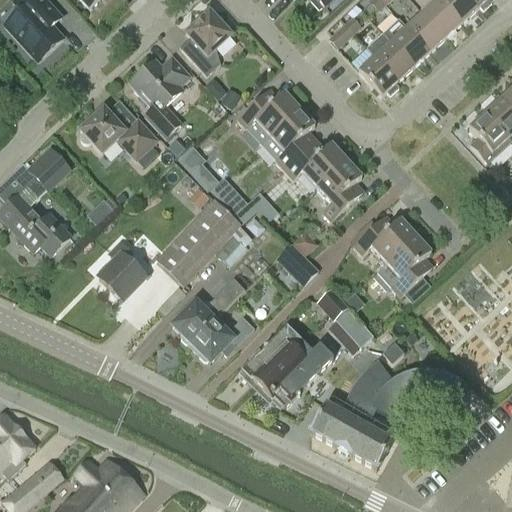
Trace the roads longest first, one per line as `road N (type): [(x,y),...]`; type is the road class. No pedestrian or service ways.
road 1 (tertiary): [(392,511),(0,319)]
road 2 (residential): [(248,511),(0,392)]
road 3 (residential): [(171,0),(41,117),(0,167)]
road 4 (residential): [(367,147),(231,0)]
road 5 (residential): [(367,147),(511,22)]
road 6 (residential): [(462,258),(367,147)]
